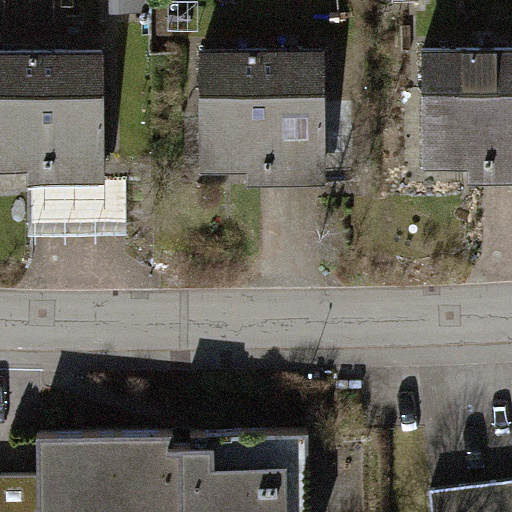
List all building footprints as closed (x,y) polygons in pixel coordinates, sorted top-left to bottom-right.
[(312,52),(179,51),(178,174),(311,175),(312,52)] [(511,51),(405,53),(406,172),(511,171),(511,51)] [(92,57),(0,57),(0,184),(93,184),(92,57)] [(29,472),(0,472),(0,511),(286,511),(285,431),(28,437),(29,472)] [(511,511),(511,476),(419,488),(421,511),(511,511)]
